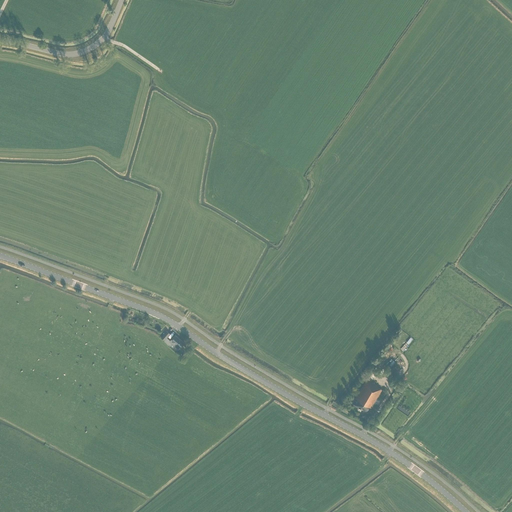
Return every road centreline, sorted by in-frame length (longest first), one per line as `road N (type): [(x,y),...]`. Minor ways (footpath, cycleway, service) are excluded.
road 1 (tertiary): [(465,511),(394,455),(168,320),(0,256)]
road 2 (tertiary): [(0,41),(63,54),(86,50),(106,34),(120,0)]
